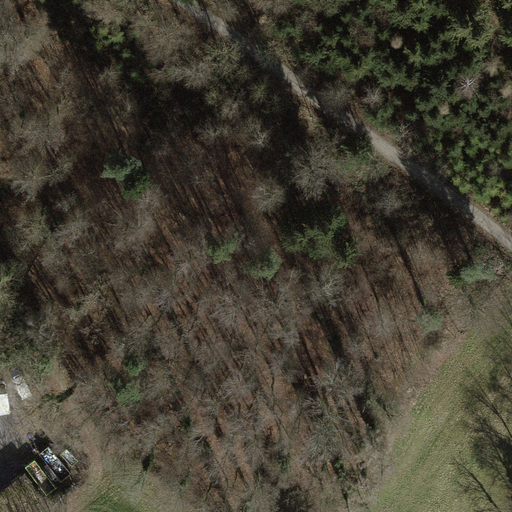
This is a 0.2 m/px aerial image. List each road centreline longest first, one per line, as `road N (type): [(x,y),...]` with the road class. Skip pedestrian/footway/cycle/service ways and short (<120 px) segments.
road 1 (track): [(185,0),(511,245)]
road 2 (track): [(0,274),(99,448)]
